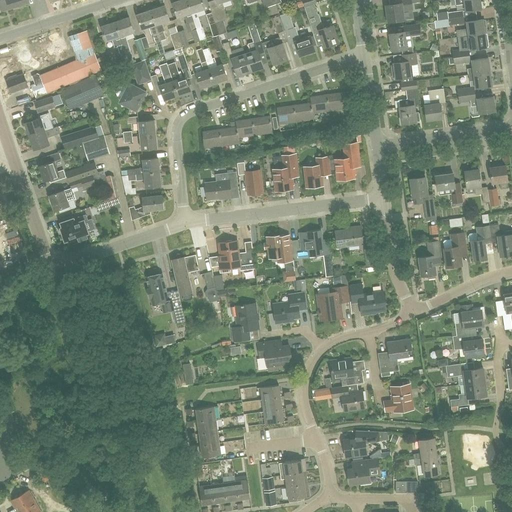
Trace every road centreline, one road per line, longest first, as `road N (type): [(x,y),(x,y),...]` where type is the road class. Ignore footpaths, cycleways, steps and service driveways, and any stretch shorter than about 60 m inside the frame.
road 1 (residential): [(185,222),(181,120),(363,55)]
road 2 (tertiary): [(131,511),(47,270)]
road 3 (residential): [(185,222),(383,199)]
road 4 (tertiary): [(47,270),(0,122)]
road 5 (residential): [(47,270),(185,222)]
road 6 (residential): [(376,145),(511,124)]
road 7 (residential): [(0,38),(118,0)]
